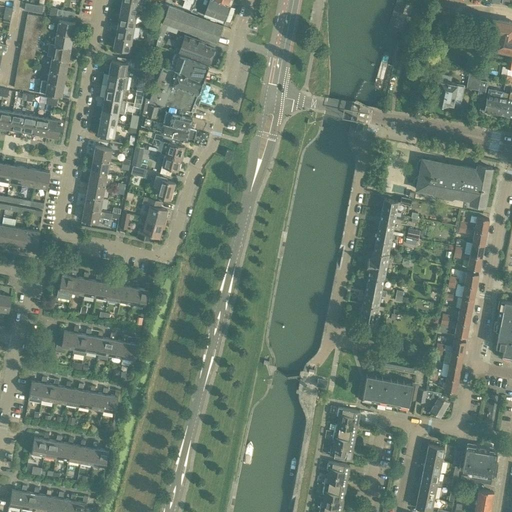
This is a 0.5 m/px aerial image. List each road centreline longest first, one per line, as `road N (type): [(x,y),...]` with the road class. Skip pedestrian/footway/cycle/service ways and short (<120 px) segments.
road 1 (residential): [(165,259),(56,235),(100,0)]
road 2 (tertiary): [(169,511),(255,172)]
road 3 (residential): [(165,259),(192,175),(212,149),(237,43)]
road 4 (residential): [(384,117),(371,144),(332,335)]
road 5 (residential): [(0,438),(29,273),(0,268)]
road 6 (residential): [(384,117),(511,148)]
road 7 (residential): [(511,140),(384,117)]
road 8 (residential): [(415,423),(381,419),(363,511)]
